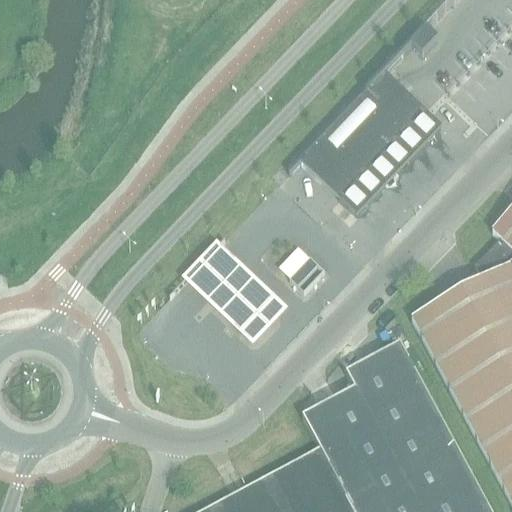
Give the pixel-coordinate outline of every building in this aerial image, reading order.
[(199,0),(214,13),(225,0),(199,0)] [(422,60),(437,44),(427,35),(425,33),(410,49),(411,50),(422,60)] [(312,154),(311,153),(301,164),(310,173),(358,218),(442,128),(395,84),(385,75),(383,77),(385,78),(424,115),(351,192),(349,190),(312,154)] [(383,77),(311,153),(312,154),(349,190),(351,192),(424,115),(385,78),(383,77)] [(443,305),(411,323),(429,356),(511,509),(511,214),(492,236),(500,243),(474,270),(481,285),(443,305)] [(288,312),(216,244),(182,281),(254,348),(288,312)] [(303,297),(324,275),(310,262),(289,284),(303,297)] [(487,511),(415,377),(399,348),(346,378),(354,393),(302,422),(319,453),(247,492),(232,500),(209,511),(487,511)]
